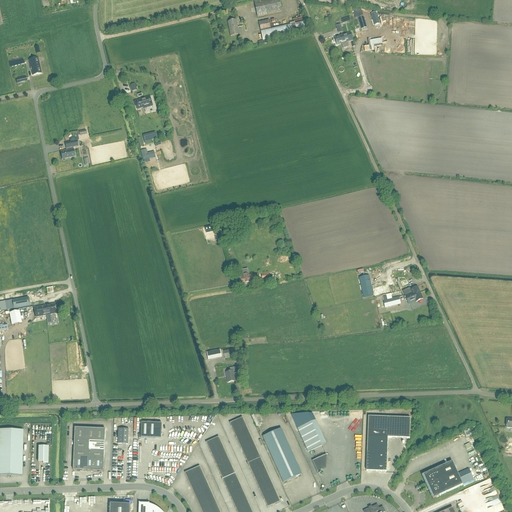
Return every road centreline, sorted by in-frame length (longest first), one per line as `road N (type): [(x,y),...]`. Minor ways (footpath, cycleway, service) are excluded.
road 1 (unclassified): [(96,405),(35,104),(40,92),(102,75),(94,0)]
road 2 (unclassified): [(96,405),(477,392)]
road 3 (unclassified): [(477,392),(374,164)]
road 4 (unclassified): [(182,511),(163,492),(139,486),(0,491)]
road 5 (unknown): [(232,511),(201,442),(212,428),(256,511)]
road 6 (track): [(299,0),(374,164)]
road 7 (track): [(98,39),(242,10)]
road 8 (unclassified): [(407,511),(369,487),(300,511)]
